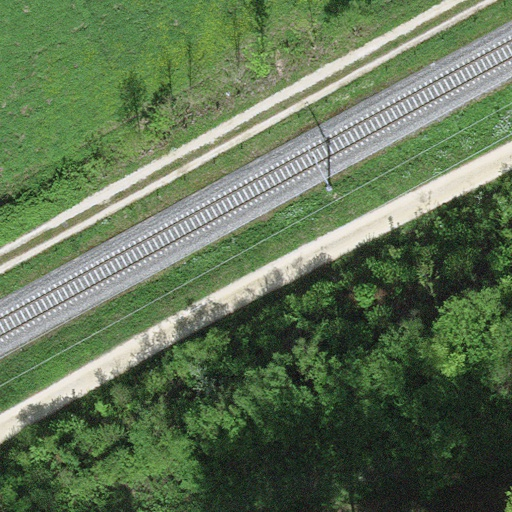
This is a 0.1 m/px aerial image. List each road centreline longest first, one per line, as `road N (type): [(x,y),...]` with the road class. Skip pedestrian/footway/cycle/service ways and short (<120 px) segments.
road 1 (track): [(511,151),(0,431)]
road 2 (track): [(449,0),(0,248)]
